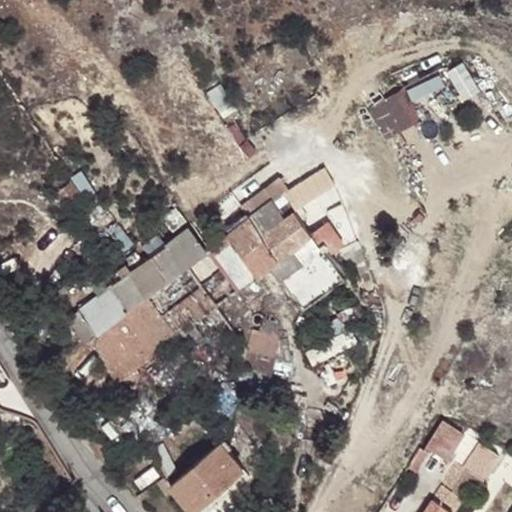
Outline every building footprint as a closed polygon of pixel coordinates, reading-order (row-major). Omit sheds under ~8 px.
[(391,142),(419,127),(402,96),(375,110),(391,142)] [(116,380),(285,256),(315,234),(298,211),(288,218),(275,201),(290,190),(282,178),(245,206),(253,218),(209,249),(184,268),(169,280),(97,332),(92,336),(116,380)] [(316,244),(328,256),(348,243),(305,180),(290,190),(275,201),(288,218),(298,211),(315,234),(285,256),(291,262),(316,244)] [(97,332),(169,280),(157,264),(172,253),(184,268),(209,249),(191,226),(80,309),(97,332)] [(361,242),(342,250),(360,275),(371,270),(361,242)] [(169,280),(184,268),(172,253),(157,264),(169,280)] [(97,332),(80,309),(69,317),(85,341),(92,336),(97,332)] [(255,316),(249,349),(276,352),(279,329),(276,316),(255,316)] [(244,386),(268,393),(276,352),(249,349),(244,386)] [(449,457),(466,429),(445,417),(428,446),(449,457)] [(171,485),(174,488),(192,511),(244,468),(223,441),(171,485)] [(420,449),(410,467),(415,472),(426,453),(420,449)] [(498,467),(506,472),(511,463),(511,460),(506,456),(498,467)] [(451,511),(461,498),(465,491),(474,486),(477,487),(481,479),(456,463),(423,511),(451,511)] [(152,480),(162,492),(171,485),(165,475),(152,480)] [(171,485),(162,492),(164,496),(174,488),(171,485)] [(466,511),(471,505),(461,498),(451,511),(466,511)]
